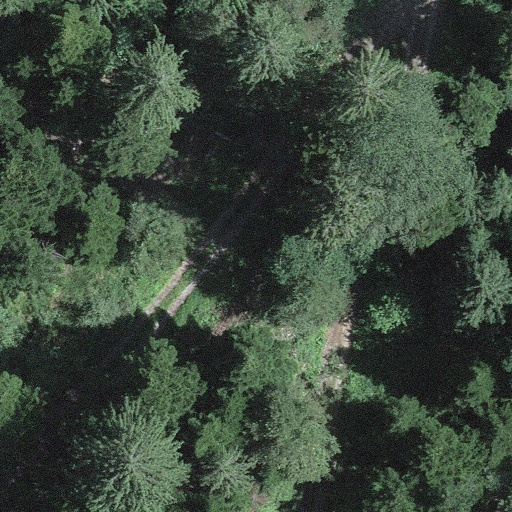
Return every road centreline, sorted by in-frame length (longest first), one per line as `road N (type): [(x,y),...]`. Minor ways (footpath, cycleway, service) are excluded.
road 1 (track): [(418,9),(377,34),(338,77),(77,432),(0,479)]
road 2 (track): [(300,511),(420,0)]
